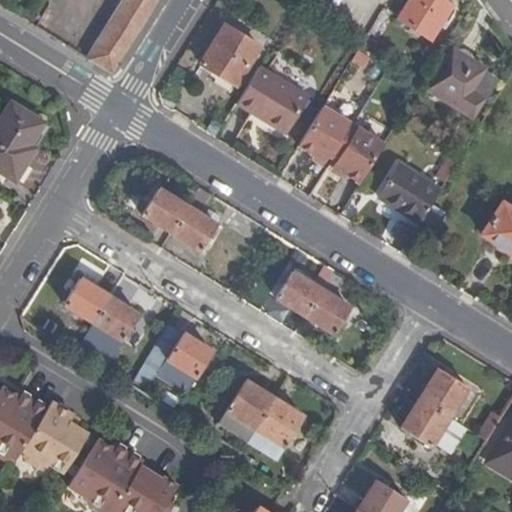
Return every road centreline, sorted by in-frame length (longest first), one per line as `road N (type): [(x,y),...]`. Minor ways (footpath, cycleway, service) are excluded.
road 1 (residential): [(432,300),(121,107)]
road 2 (residential): [(368,402),(59,209)]
road 3 (residential): [(0,323),(187,447),(196,472),(186,511)]
road 4 (residential): [(0,32),(121,107)]
road 5 (residential): [(121,107),(188,0)]
road 6 (residential): [(368,402),(432,300)]
